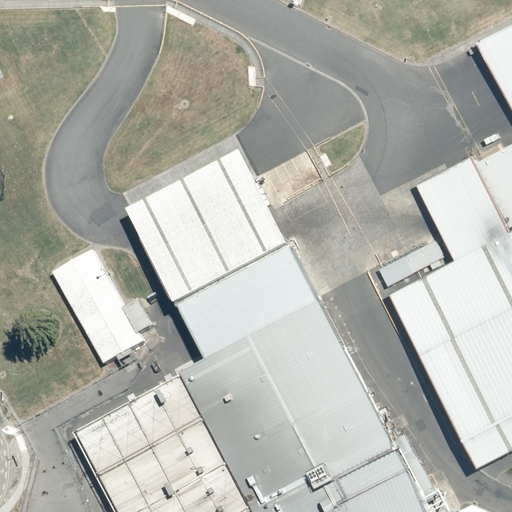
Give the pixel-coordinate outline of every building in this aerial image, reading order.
[(511,30),(467,55),(511,141),(511,149),(411,202),(447,270),(383,304),(473,476),(511,456),(511,30)] [(319,303),(239,152),(127,210),(206,360),(319,303)] [(381,268),(394,292),(442,266),(429,242),(381,268)] [(122,355),(74,262),(36,282),(85,374),(122,355)] [(426,511),(319,303),(206,360),(172,378),(176,386),(240,511),(426,511)] [(240,511),(176,386),(73,439),(111,511),(240,511)]
